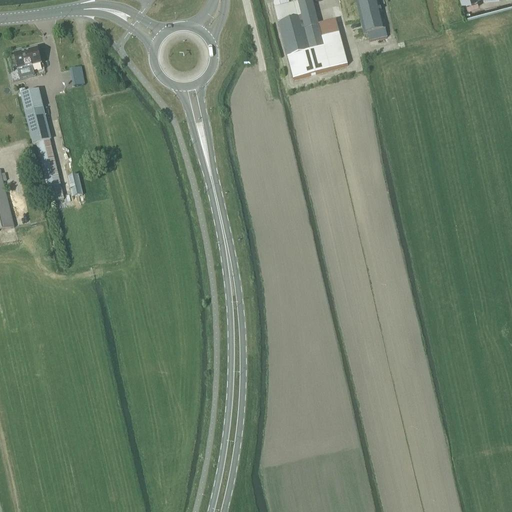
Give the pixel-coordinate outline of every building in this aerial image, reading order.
[(348,68),(339,35),(335,21),(318,26),(311,0),(306,0),(272,10),(276,23),(295,18),(295,17),(300,15),(301,18),(278,24),(287,59),(293,81),(348,68)] [(387,39),(385,30),(377,0),(367,0),(356,3),(364,35),(367,34),(369,43),(387,39)] [(41,66),(37,51),(14,57),(14,59),(12,59),(11,62),(12,67),(14,68),(17,68),(18,72),(28,70),(29,72),(34,71),(34,68),(41,66)] [(83,68),(71,69),(73,87),(85,85),(83,68)] [(63,201),(60,188),(49,141),(50,141),(38,93),(21,97),(35,145),(36,145),(49,198),(48,199),(49,204),(63,201)] [(0,232),(14,229),(0,172),(0,232)] [(78,177),(67,179),(72,200),(83,197),(78,177)]
